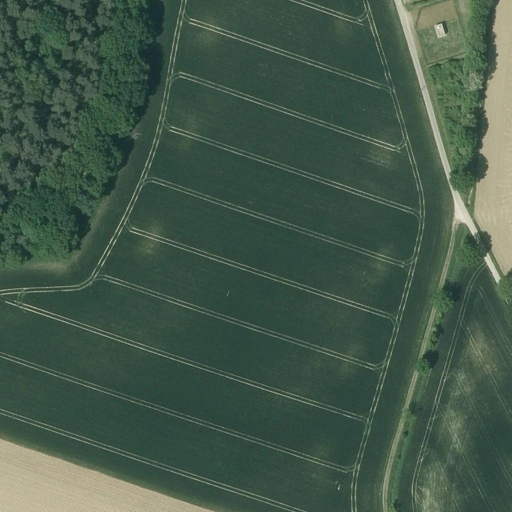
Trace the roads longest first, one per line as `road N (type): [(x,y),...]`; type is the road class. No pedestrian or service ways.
road 1 (track): [(385,511),(386,475),(463,214)]
road 2 (track): [(463,214),(396,0)]
